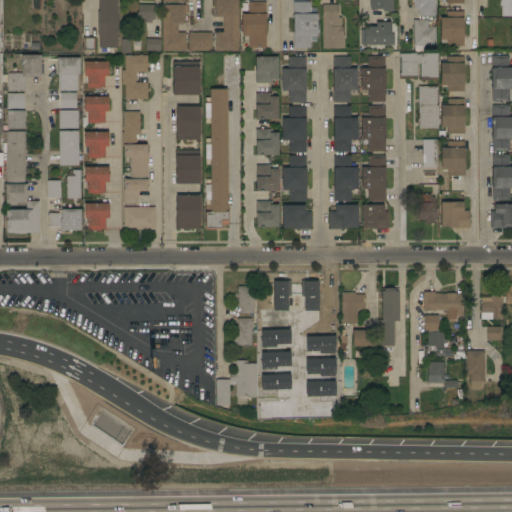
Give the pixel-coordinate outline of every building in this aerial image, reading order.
[(98,35),(97,35),(97,11),(99,11),(98,0),(116,0),(116,20),(117,20),(117,25),(116,25),(117,48),(99,48),(98,35)] [(237,0),(238,51),(214,51),(214,32),(222,32),(222,17),(214,17),(214,0),(237,0)] [(391,0),(391,12),(382,12),(382,9),(369,9),(369,0),(391,0)] [(434,0),(435,16),(417,16),(417,9),(412,9),(412,0),(434,0)] [(511,0),(511,16),(500,16),(500,6),(499,6),(499,0),(511,0)] [(265,15),(266,15),(266,18),(265,18),(265,31),(266,31),(266,35),(265,35),(265,48),(248,48),(248,36),(241,36),(241,14),(248,14),(248,2),(265,2),(265,15)] [(292,2),(310,2),(310,14),(316,14),(316,35),(310,35),(310,48),(305,48),(305,50),(295,50),(295,48),(293,48),(292,2)] [(154,5),(154,20),(151,20),(151,23),(144,23),(144,19),(135,19),(136,12),(137,12),(137,4),(154,5)] [(161,5),(184,5),(184,23),(177,23),(177,33),(184,32),(185,51),(161,51),(161,5)] [(321,5),(337,5),(338,17),(340,17),(340,27),(342,27),(342,35),(343,35),(343,48),(321,48),(321,5)] [(463,46),(446,46),(446,42),(440,42),(439,18),(446,18),(446,11),(463,11),(463,46)] [(427,19),(427,27),(434,26),(435,46),(423,46),(424,51),(413,52),(412,20),(427,19)] [(390,22),(390,34),(393,34),(393,45),(388,45),(388,46),(383,46),(383,45),(363,45),(363,27),(375,27),(375,22),(390,22)] [(509,48),(504,49),(504,47),(501,47),(501,41),(503,41),(503,24),(508,24),(509,48)] [(187,32),(211,32),(211,51),(187,51),(187,32)] [(82,37),(94,37),(94,50),(82,50),(82,37)] [(129,53),(120,53),(120,39),(129,39),(129,53)] [(160,39),(159,51),(145,51),(145,39),(160,39)] [(437,79),(428,79),(428,80),(419,81),(419,63),(416,63),(416,78),(398,78),(398,73),(400,73),(399,57),(398,57),(398,54),(416,53),(416,54),(419,54),(419,53),(437,53),(437,79)] [(124,85),(121,85),(120,70),(124,70),(124,56),(138,55),(138,54),(142,54),(142,55),(147,55),(147,66),(147,72),(134,72),(135,82),(147,82),(147,89),(147,92),(146,92),(147,99),(142,99),(142,100),(139,100),(139,99),(124,99),(124,85)] [(21,55),(39,55),(39,57),(42,57),(42,74),(40,74),(40,77),(25,77),(25,91),(7,91),(7,86),(5,86),(5,83),(7,83),(6,73),(21,73),(21,55)] [(511,89),(508,89),(508,101),(491,101),(490,56),(508,55),(508,67),(511,67),(511,89)] [(349,56),(349,68),(356,68),(356,90),(350,90),(350,102),(332,102),(332,56),(349,56)] [(384,56),(384,69),(385,69),(385,72),(384,72),(384,86),(385,86),(385,89),(384,89),(384,102),(367,102),(367,90),(360,90),(360,68),(367,68),(367,56),(384,56)] [(255,72),(254,72),(254,57),(277,57),(277,79),(271,79),(271,83),(255,83),(255,72)] [(305,103),(287,103),(287,91),(281,91),(281,69),(287,69),(287,57),(305,57),(305,103)] [(463,91),(446,91),(446,87),(440,87),(439,61),(446,61),(446,57),(463,57),(463,91)] [(79,58),(79,75),(77,75),(77,91),(57,91),(57,75),(56,75),(56,73),(55,73),(55,59),(56,59),(56,58),(79,58)] [(107,61),(107,77),(104,77),(104,88),(99,88),(91,88),(86,88),(86,83),(85,83),(85,78),(86,78),(86,76),(83,76),(83,62),(107,61)] [(172,62),(198,62),(198,95),(172,95),(172,62)] [(437,128),(418,129),(418,113),(417,113),(417,86),(437,86),(437,90),(436,90),(436,105),(437,105),(437,128)] [(227,212),(227,225),(221,225),(221,229),(204,229),(204,205),(204,179),(209,179),(209,165),(204,165),(204,138),(209,138),(209,124),(204,124),(204,97),(208,97),(208,89),(226,89),(227,212)] [(6,93),(23,93),(23,108),(6,108),(6,93)] [(59,93),(75,93),(75,108),(59,108),(59,93)] [(277,119),(255,119),(254,104),(255,104),(255,93),(271,93),(271,97),(277,97),(277,119)] [(107,97),(107,112),(104,112),(104,123),(99,123),(91,124),(91,123),(86,123),(86,118),(85,118),(85,112),(83,112),(83,97),(107,97)] [(463,134),(446,134),(446,129),(440,129),(440,103),(446,103),(446,99),(463,99),(463,134)] [(511,139),(508,139),(508,151),(491,151),(491,105),(508,105),(508,117),(511,117),(511,139)] [(175,107),(198,106),(198,140),(175,140),(175,107)] [(305,152),(288,152),(288,140),(281,140),(281,118),(288,118),(288,106),(305,106),(305,152)] [(350,106),(350,118),(356,118),(356,140),(350,140),(350,152),(332,152),(332,106),(350,106)] [(384,106),(384,152),(367,152),(367,140),(360,140),(360,118),(367,118),(367,106),(384,106)] [(58,110),(77,110),(77,129),(58,129),(58,110)] [(6,118),(6,115),(6,111),(24,111),(24,129),(6,129),(6,118)] [(138,130),(140,130),(140,134),(135,134),(135,144),(146,144),(146,153),(148,153),(148,155),(147,155),(147,180),(148,180),(148,183),(147,183),(146,191),(137,191),(137,204),(122,203),(123,179),(129,179),(129,157),(122,157),(122,147),(121,147),(121,132),(122,132),(122,130),(121,130),(121,126),(122,126),(122,111),(139,111),(138,130)] [(277,155),(255,155),(255,141),(255,129),(271,129),(271,133),(277,133),(277,155)] [(5,131),(24,131),(24,184),(26,184),(26,201),(38,201),(38,233),(7,233),(7,231),(5,231),(5,209),(26,209),(26,203),(16,203),(16,205),(4,205),(4,184),(5,184),(5,131)] [(58,131),(77,131),(78,166),(58,166),(58,131)] [(107,132),(107,147),(104,147),(104,158),(99,158),(99,159),(91,159),(91,158),(86,158),(86,154),(85,154),(85,147),(83,147),(83,132),(107,132)] [(435,139),(435,167),(421,167),(421,139),(435,139)] [(464,176),(446,176),(446,172),(440,172),(440,145),(446,145),(446,141),(463,141),(464,176)] [(175,151),(198,150),(199,184),(175,184),(175,151)] [(305,202),(288,202),(288,190),(281,190),(281,168),(288,168),(288,156),(305,155),(305,202)] [(357,189),(350,189),(350,201),(333,201),(333,155),(350,155),(350,167),(357,167),(357,189)] [(384,155),(384,169),(385,169),(385,171),(384,171),(384,185),(385,185),(385,188),(384,188),(384,201),(367,201),(368,189),(360,189),(360,167),(367,167),(367,155),(384,155)] [(511,188),(508,188),(509,200),(491,201),(491,155),(508,155),(509,167),(511,167),(511,188)] [(277,190),(255,191),(255,177),(255,165),(270,165),(270,164),(276,163),(277,190)] [(108,167),(108,182),(104,182),(104,193),(99,193),(99,197),(89,197),(89,193),(87,193),(87,189),(85,189),(85,182),(83,182),(83,167),(108,167)] [(65,186),(65,184),(65,176),(71,176),(71,170),(79,170),(79,198),(76,198),(76,201),(72,201),(72,198),(66,198),(65,186)] [(46,180),(59,180),(59,198),(46,198),(46,180)] [(176,194),(198,195),(198,185),(176,184),(176,194)] [(435,220),(434,220),(434,223),(424,224),(424,220),(419,220),(418,194),(430,194),(430,197),(434,196),(434,203),(435,203),(435,220)] [(175,196),(198,196),(199,228),(175,229),(175,196)] [(255,213),(255,201),(271,201),(271,205),(277,205),(278,227),(255,227),(255,213)] [(440,202),(462,202),(462,210),(468,210),(468,228),(448,228),(448,227),(440,227),(440,202)] [(108,203),(108,218),(104,218),(104,229),(100,229),(100,230),(91,230),(87,230),(87,225),(85,225),(85,218),(84,218),(84,203),(108,203)] [(511,204),(511,227),(507,227),(507,228),(489,228),(489,211),(493,211),(493,204),(511,204)] [(281,205),(304,205),(304,211),(310,211),(310,229),(293,229),(293,228),(281,228),(281,205)] [(328,211),(334,211),(334,205),(357,205),(357,228),(347,228),(347,229),(328,229),(328,211)] [(383,205),(383,211),(387,211),(387,229),(369,229),(369,227),(361,228),(360,205),(383,205)] [(154,207),(154,230),(123,230),(123,226),(122,226),(122,224),(122,207),(154,207)] [(47,213),(57,213),(57,211),(60,211),(60,210),(80,209),(80,230),(65,230),(65,232),(60,232),(60,227),(47,227),(47,213)] [(272,310),(287,310),(286,280),(271,281),(272,310)] [(317,280),(301,280),(301,310),(317,310),(317,280)] [(253,314),(239,313),(239,306),(237,306),(237,297),(236,297),(236,294),(237,294),(237,286),(253,286),(253,291),(254,291),(254,294),(253,294),(253,314)] [(381,320),(381,291),(383,291),(383,289),(393,289),(393,291),(398,291),(398,321),(393,321),(393,346),(379,346),(379,320),(381,320)] [(354,292),(354,294),(364,294),(364,310),(356,310),(356,324),(340,324),(340,309),(340,292),(354,292)] [(461,293),(461,316),(454,316),(454,318),(446,318),(446,311),(445,311),(445,310),(434,310),(434,311),(422,311),(422,292),(434,292),(434,293),(461,293)] [(500,319),(480,319),(480,296),(490,296),(499,296),(500,319)] [(437,315),(437,331),(427,331),(423,331),(423,315),(437,315)] [(250,331),(251,331),(251,334),(250,334),(250,345),(234,346),(234,336),(233,336),(233,334),(234,334),(234,326),(237,326),(237,318),(250,318),(250,331)] [(498,327),(498,340),(485,340),(485,326),(498,327)] [(289,329),(260,329),(260,344),(289,344),(289,329)] [(373,330),(373,339),(375,339),(375,345),(373,345),(373,346),(352,346),(351,330),(373,330)] [(423,350),(427,350),(426,332),(442,332),(442,349),(443,349),(443,357),(423,357),(423,350)] [(305,351),(334,350),(334,335),(304,336),(305,351)] [(289,366),(289,351),(259,352),(260,367),(289,366)] [(483,382),(480,382),(480,389),(469,389),(469,375),(465,375),(465,351),(483,351),(483,382)] [(334,357),(304,358),(304,374),(334,373),(334,357)] [(255,397),(234,397),(235,385),(228,385),(228,406),(215,406),(215,379),(228,379),(228,374),(234,374),(234,360),(246,360),(246,363),(256,363),(255,397)] [(426,362),(442,362),(443,383),(427,383),(426,362)] [(260,374),(260,394),(272,394),(272,389),(289,389),(289,374),(260,374)] [(455,387),(456,380),(443,379),(443,387),(455,387)] [(334,397),(334,381),(304,382),(305,396),(317,396),(317,397),(334,397)]
